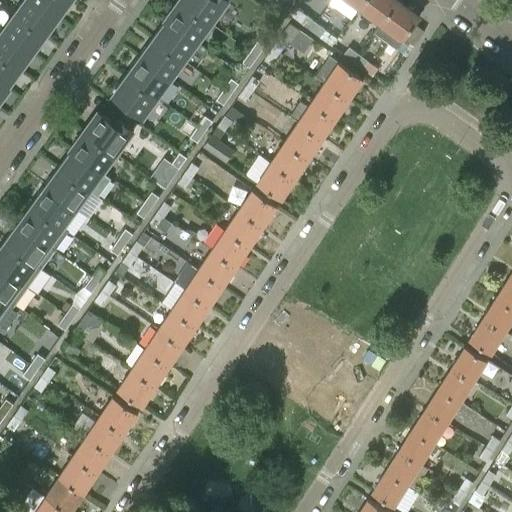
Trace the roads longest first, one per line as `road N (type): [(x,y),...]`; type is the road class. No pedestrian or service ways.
road 1 (residential): [(511,162),(444,113),(403,106),(132,511)]
road 2 (residential): [(306,511),(511,206)]
road 3 (residential): [(0,169),(123,0)]
